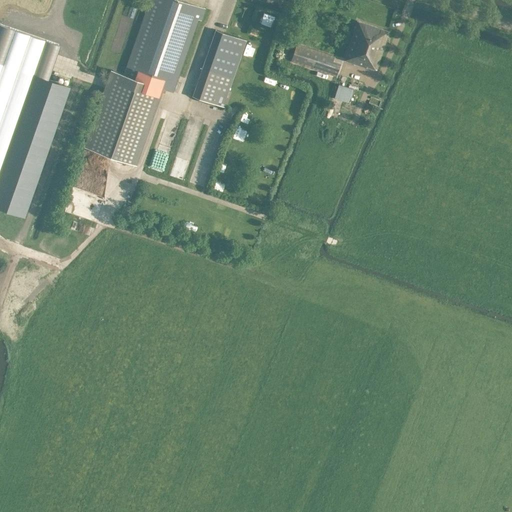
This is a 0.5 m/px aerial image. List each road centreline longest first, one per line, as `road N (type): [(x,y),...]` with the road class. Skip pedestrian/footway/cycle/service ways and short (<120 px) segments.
road 1 (track): [(181,93),(182,103),(217,115),(193,191),(134,174),(165,99)]
road 2 (track): [(354,115),(410,0)]
